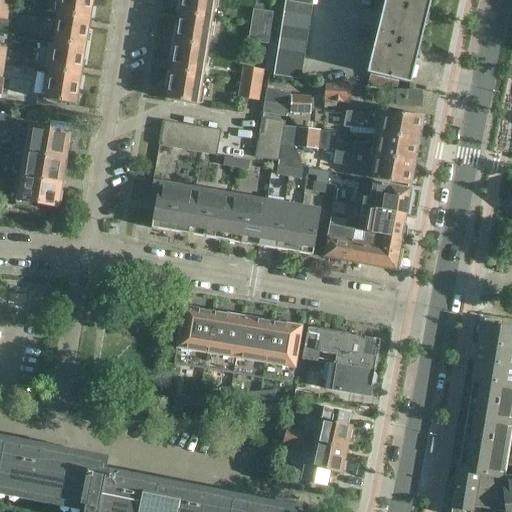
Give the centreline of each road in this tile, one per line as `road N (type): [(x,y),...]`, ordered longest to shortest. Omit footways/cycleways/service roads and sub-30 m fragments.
road 1 (residential): [(85,255),(436,314)]
road 2 (tertiary): [(443,278),(502,0)]
road 3 (residential): [(85,255),(128,0)]
road 4 (tertiary): [(400,511),(436,314)]
road 5 (residential): [(244,473),(55,429)]
road 6 (residential): [(55,429),(85,255)]
